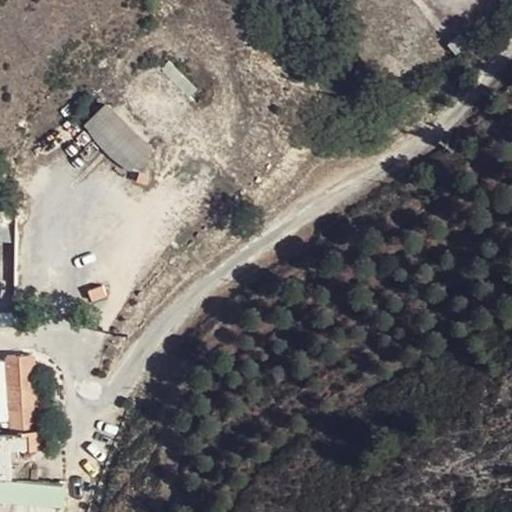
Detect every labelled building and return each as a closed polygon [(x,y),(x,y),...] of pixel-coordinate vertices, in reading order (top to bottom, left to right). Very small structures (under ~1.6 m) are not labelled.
[(150,143),(108,104),(87,127),(129,165),(150,143)] [(0,280),(15,281),(15,228),(0,228),(0,280)] [(102,285),(90,290),(93,298),(105,293),(102,285)] [(0,326),(15,327),(15,309),(0,309),(0,326)] [(34,355),(8,356),(11,431),(37,430),(34,355)] [(0,422),(9,421),(5,358),(0,358),(0,422)] [(58,486),(0,481),(0,504),(56,509),(58,486)]
